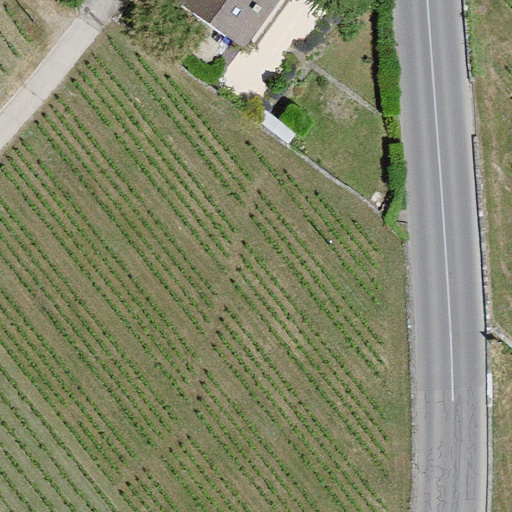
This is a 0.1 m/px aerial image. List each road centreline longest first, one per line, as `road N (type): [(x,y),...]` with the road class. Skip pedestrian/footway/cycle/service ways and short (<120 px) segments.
road 1 (secondary): [(429,0),(451,319),(449,511)]
road 2 (track): [(0,137),(106,0)]
